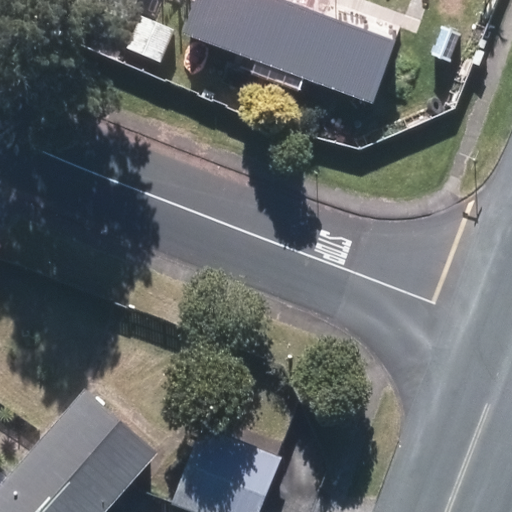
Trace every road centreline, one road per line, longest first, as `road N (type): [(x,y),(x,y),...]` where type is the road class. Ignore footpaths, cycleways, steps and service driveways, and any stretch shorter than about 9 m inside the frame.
road 1 (residential): [(508,335),(0,132)]
road 2 (secondary): [(508,335),(440,511)]
